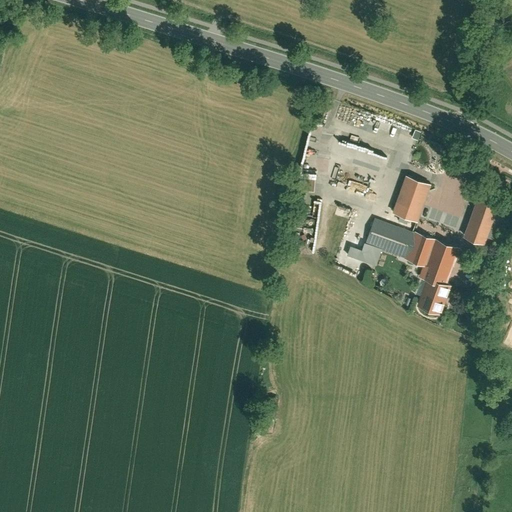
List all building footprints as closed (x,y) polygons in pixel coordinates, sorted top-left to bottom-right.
[(301,190),(314,191),(314,175),(301,175),(301,190)] [(416,222),(430,184),(403,175),(390,213),(416,222)] [(499,204),(476,196),(462,235),(485,243),(499,204)] [(365,262),(371,245),(419,264),(416,273),(421,275),(414,294),(438,303),(455,258),(459,249),(373,216),(363,242),(361,249),(349,244),(345,254),(365,262)] [(481,290),(469,290),(470,316),(482,316),(481,290)] [(460,331),(457,342),(473,345),(475,335),(460,331)] [(273,432),(275,418),(270,417),(264,416),(262,431),(267,431),(273,432)]
